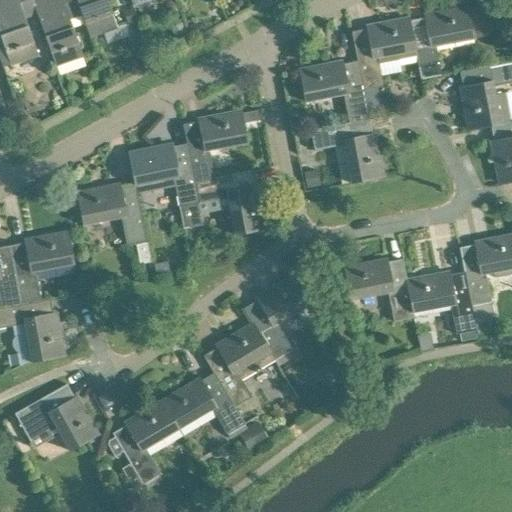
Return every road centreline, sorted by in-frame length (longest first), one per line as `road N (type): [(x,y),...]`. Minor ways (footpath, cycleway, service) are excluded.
road 1 (residential): [(0,188),(263,41)]
road 2 (residential): [(82,301),(103,358),(135,362),(302,239)]
road 3 (residential): [(302,239),(263,41)]
road 4 (residential): [(302,239),(443,215),(467,197)]
